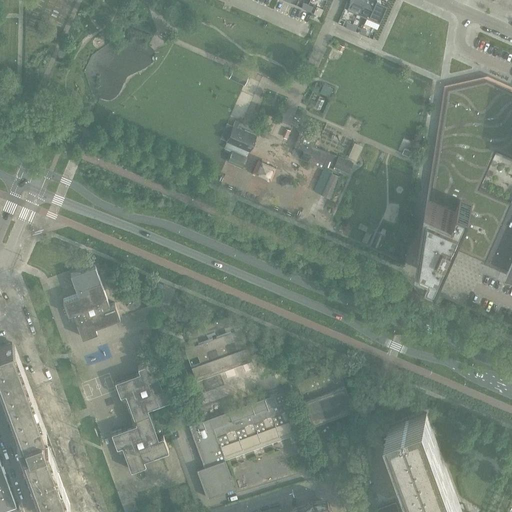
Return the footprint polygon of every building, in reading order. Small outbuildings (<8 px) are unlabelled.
[(357,14),(363,0),(350,0),(347,9),(357,14)] [(366,18),(374,0),(363,0),(357,14),(366,18)] [(377,23),(386,1),(382,0),(374,0),(366,18),(377,23)] [(316,8),(314,14),(320,16),(322,10),(316,8)] [(237,72),(233,80),(244,85),(248,77),(237,72)] [(448,87),(421,261),(431,265),(430,268),(428,273),(440,279),(442,273),(443,271),(454,246),(457,247),(461,249),(463,249),(471,253),(472,254),(479,257),(486,260),(511,202),(480,188),(488,170),(497,149),(511,156),(511,88),(488,78),(448,87)] [(314,107),(320,110),(324,100),(319,98),(318,100),(314,107)] [(250,151),(257,135),(240,128),(233,125),(227,123),(221,138),(226,140),(226,141),(227,141),(224,148),(232,152),(228,161),(241,166),(245,157),(248,150),(250,151)] [(301,131),(291,154),(300,158),(315,165),(319,166),(322,168),(329,152),(326,151),(314,146),(317,138),(313,136),(315,132),(311,130),(309,134),(301,131)] [(348,170),(351,162),(339,157),(335,164),(348,170)] [(398,159),(396,165),(407,170),(409,164),(398,159)] [(276,168),(258,160),(253,173),(271,180),(276,168)] [(325,169),(315,191),(322,194),(332,172),(325,169)] [(95,265),(77,271),(70,273),(78,294),(63,299),(68,314),(73,312),(82,337),(97,332),(95,327),(120,317),(114,303),(109,304),(95,265)] [(240,328),(208,340),(184,349),(196,380),(252,360),(240,328)] [(44,431),(12,343),(0,347),(0,385),(20,439),(16,440),(42,511),(51,511),(70,505),(52,455),(54,455),(45,430),(44,431)] [(161,386),(152,361),(137,366),(139,372),(115,381),(120,395),(125,393),(136,423),(111,432),(116,447),(122,445),(131,470),(145,465),(143,459),(168,450),(163,435),(158,437),(147,407),(158,403),(172,399),(166,384),(161,386)] [(312,424),(326,419),(353,408),(338,366),(296,382),(312,424)] [(201,420),(189,425),(203,464),(204,466),(197,469),(207,497),(215,494),(214,491),(226,487),(225,484),(233,481),(225,459),(299,432),(287,400),(285,396),(283,390),(274,394),(228,411),(219,414),(220,414),(202,421),(201,420)] [(460,511),(456,500),(428,423),(425,415),(427,414),(427,413),(388,427),(389,428),(391,427),(409,476),(422,511),(460,511)] [(2,466),(0,460),(0,510),(16,505),(4,472),(3,472),(1,466),(2,466)] [(332,511),(329,503),(327,497),(325,498),(315,502),(313,502),(299,507),(298,508),(285,511),(332,511)] [(400,511),(397,502),(368,511),(400,511)]
